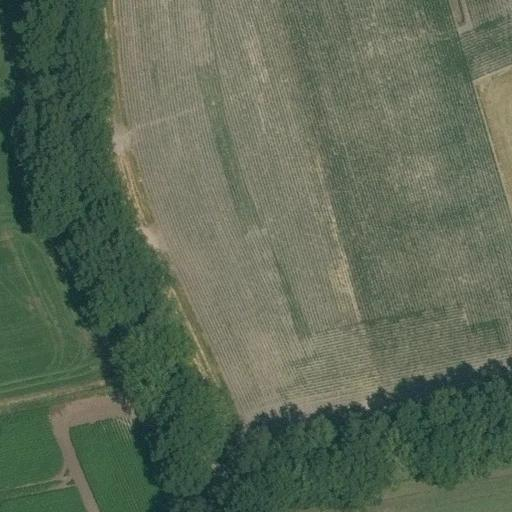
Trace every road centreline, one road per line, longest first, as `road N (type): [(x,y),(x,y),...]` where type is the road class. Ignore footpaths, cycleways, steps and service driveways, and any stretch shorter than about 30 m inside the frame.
road 1 (unclassified): [(220,499),(89,222),(68,126),(59,0)]
road 2 (unclassified): [(220,499),(511,438)]
